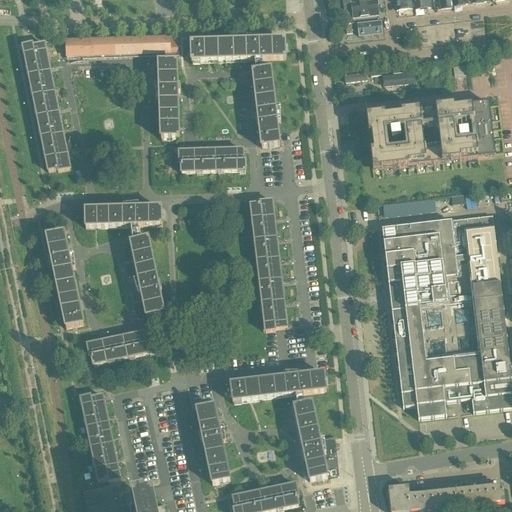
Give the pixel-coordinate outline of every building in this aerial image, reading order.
[(411,0),(394,0),(396,13),(413,11),(411,0)] [(430,0),(413,0),(415,12),(432,10),(430,0)] [(440,0),(441,12),(452,10),(451,0),(440,0)] [(453,0),(454,9),(468,7),(467,0),(453,0)] [(380,17),(378,1),(351,4),(353,20),(380,17)] [(385,40),(383,25),(357,28),(358,36),(359,43),(385,40)] [(175,39),(152,40),(152,56),(175,55),(175,39)] [(255,62),(255,65),(263,64),(263,62),(286,61),(286,54),(286,50),(286,43),(262,44),(262,40),(247,39),(247,44),(234,45),(191,46),(191,53),(191,57),(192,64),(193,64),(193,67),(201,66),(201,64),(207,63),(216,63),(234,63),(255,62)] [(152,40),(130,41),(130,57),(152,56),(152,40)] [(107,41),(85,42),(85,58),(108,57),(107,41)] [(130,41),(107,41),(108,57),(130,57),(130,41)] [(85,58),(85,42),(67,43),(67,59),(85,58)] [(27,66),(28,70),(37,68),(38,70),(50,67),(48,61),(47,53),(47,52),(45,47),(45,46),(33,48),(33,47),(23,49),(27,66)] [(178,59),(161,59),(162,83),(157,83),(158,98),(161,97),(162,137),(182,137),(179,89),(182,89),(181,82),(179,82),(178,59)] [(263,64),(255,65),(256,69),(256,73),(253,74),(255,87),(255,90),(257,103),(258,112),(259,119),(256,119),(257,127),(259,127),(261,137),(262,150),(280,148),(278,133),(277,125),(281,124),(281,119),(280,109),(275,109),(275,101),(273,88),(273,85),(272,80),(271,72),(264,72),(263,64)] [(30,85),(32,91),(41,89),(42,90),(54,88),(52,80),(51,74),(50,68),(50,67),(38,70),(37,68),(28,70),(30,85)] [(453,68),(455,78),(466,77),(465,67),(453,68)] [(338,77),(339,84),(369,80),(368,74),(338,77)] [(382,78),(383,89),(416,86),(414,74),(382,78)] [(35,105),(36,111),(46,109),(46,111),(56,109),(58,109),(56,100),(56,97),(55,94),(54,88),(42,90),(41,89),(32,91),(35,105)] [(371,154),(371,156),(373,173),(496,159),(489,105),(439,111),(367,119),(369,138),(371,154)] [(39,127),(40,133),(50,131),(50,132),(56,131),(62,130),(61,122),(59,115),(58,109),(56,109),(46,111),(46,109),(36,111),(39,127)] [(43,148),(44,153),(54,151),(55,153),(56,153),(67,150),(65,143),(64,136),(62,130),(56,131),(50,132),(50,131),(40,133),(43,148)] [(54,151),(44,153),(49,174),(56,172),(58,172),(58,174),(71,171),(68,156),(67,151),(67,150),(56,153),(55,153),(54,151)] [(237,152),(222,152),(223,165),(224,165),(225,174),(246,173),(246,163),(244,164),(243,155),(243,154),(243,151),(237,152)] [(209,153),(201,153),(202,165),(203,165),(204,175),(210,175),(225,174),(224,165),(223,165),(222,152),(216,152),(209,153)] [(202,165),(201,153),(200,153),(195,153),(179,153),(180,166),(181,166),(182,176),(204,175),(203,165),(202,165)] [(453,197),(453,205),(465,204),(465,196),(453,197)] [(435,199),(383,206),(385,218),(437,212),(435,199)] [(251,207),(253,229),(263,227),(262,226),(275,224),(274,218),(273,203),(260,204),(260,206),(251,207)] [(131,229),(132,232),(139,232),(139,229),(163,228),(162,223),(162,210),(139,211),(139,206),(123,208),(123,211),(111,212),(102,212),(85,213),(86,231),(94,230),(98,230),(111,230),(127,229),(131,229)] [(383,231),(382,231),(382,232),(383,232),(383,234),(384,243),(384,245),(384,246),(384,247),(385,257),(386,257),(386,259),(385,259),(386,259),(386,261),(387,271),(387,272),(387,273),(388,275),(387,275),(389,284),(389,286),(389,287),(392,313),(394,328),(395,341),(395,342),(397,355),(399,368),(398,368),(398,369),(399,369),(399,371),(400,380),(400,382),(400,383),(400,384),(401,394),(402,394),(402,396),(402,398),(403,408),(403,409),(403,410),(404,410),(406,410),(415,409),(417,408),(417,409),(417,410),(418,420),(419,420),(419,422),(421,422),(425,421),(431,421),(435,420),(444,419),(446,419),(446,417),(446,416),(445,407),(445,405),(447,405),(456,404),(458,403),(458,404),(459,404),(459,403),(461,403),(470,402),(472,402),(472,404),(473,413),(474,415),(473,415),(511,410),(511,383),(509,356),(501,288),(501,287),(493,218),(492,218),(492,219),(490,219),(481,220),(479,220),(478,220),(476,220),(473,221),(470,221),(467,221),(465,222),(465,221),(464,222),(463,222),(453,223),(452,223),(451,223),(449,224),(449,223),(440,225),(438,225),(437,225),(435,225),(426,226),(424,227),(424,226),(423,226),(423,227),(418,227),(412,228),(410,228),(408,228),(405,229),(401,229),(398,229),(398,230),(397,230),(396,230),(394,230),(385,231),(383,231)] [(254,233),(256,250),(265,248),(265,247),(277,245),(277,239),(276,230),(275,224),(262,226),(263,227),(253,229),(254,233)] [(49,238),(47,238),(52,261),(49,262),(51,269),(53,269),(56,279),(58,291),(66,331),(72,330),(78,328),(84,327),(81,311),(77,295),(76,287),(73,273),(72,272),(76,272),(74,259),(74,256),(69,257),(67,245),(65,235),(64,234),(56,236),(49,238)] [(142,297),(143,302),(147,319),(164,316),(162,303),(159,293),(162,292),(161,285),(158,285),(154,264),(151,253),(149,240),(143,242),(142,242),(133,244),(131,244),(133,256),(134,260),(135,263),(136,268),(137,274),(138,277),(139,281),(134,282),(136,290),(139,297),(142,297)] [(256,255),(258,271),(267,269),(267,268),(280,266),(279,260),(278,252),(277,245),(265,247),(265,248),(256,250),(256,255)] [(259,277),(261,292),(270,291),(270,289),(282,287),(282,281),(281,274),(280,266),(267,268),(267,269),(258,271),(259,277)] [(261,298),(263,313),(272,311),(272,310),(285,308),(284,302),(283,296),(282,287),(270,289),(270,291),(261,292),(261,298)] [(272,311),(263,313),(264,318),(266,334),(275,333),(275,331),(284,330),(285,330),(287,330),(287,324),(287,323),(286,315),(285,308),(272,310),(272,311)] [(138,336),(130,338),(132,350),(134,350),(136,359),(157,355),(154,345),(153,345),(151,336),(150,333),(144,335),(138,336)] [(114,341),(108,342),(111,354),(113,354),(115,363),(136,359),(134,350),(132,350),(130,338),(129,338),(123,339),(114,341)] [(111,354),(108,342),(103,343),(102,343),(87,346),(90,359),(92,359),(94,368),(115,363),(113,354),(111,354)] [(327,394),(326,386),(326,383),(325,376),(317,377),(309,378),(302,378),(301,375),(286,376),(286,380),(273,382),(243,385),(231,387),(231,392),(232,398),(233,405),(234,405),(234,407),(242,406),(242,404),(245,403),(249,403),(252,402),(275,400),(293,398),(296,397),(296,400),(303,399),(304,399),(304,396),(311,395),(327,394)] [(81,401),(85,420),(94,418),(95,420),(107,417),(106,413),(105,406),(105,404),(103,399),(103,398),(95,400),(94,398),(91,399),(81,401)] [(301,454),(303,461),(305,461),(307,468),(310,484),(328,480),(339,478),(337,461),(335,442),(335,439),(324,441),(320,442),(318,432),(312,405),(305,406),(294,408),(300,436),(302,446),(304,453),(301,454)] [(217,422),(214,408),(197,412),(200,426),(202,434),(199,435),(201,443),(203,442),(207,462),(213,487),(216,486),(223,484),(230,483),(229,474),(228,471),(225,458),(222,446),(226,445),(226,444),(224,430),(219,431),(217,422)] [(85,420),(90,443),(99,441),(100,443),(112,440),(111,435),(109,425),(108,420),(108,419),(107,417),(95,420),(94,418),(85,420)] [(90,443),(94,463),(103,461),(104,463),(116,460),(116,457),(113,446),(112,440),(100,443),(99,441),(90,443)] [(103,461),(94,463),(99,484),(108,482),(108,484),(121,481),(118,467),(118,466),(116,461),(116,460),(104,463),(103,461)] [(118,511),(114,486),(84,492),(88,511),(118,511)] [(275,490),(278,503),(276,503),(277,511),(279,511),(299,508),(297,499),(299,498),(296,486),(281,489),(275,490)] [(255,495),(254,495),(257,507),(255,508),(256,511),(277,511),(276,503),(278,503),(275,490),(270,491),(260,493),(255,495)] [(409,490),(402,490),(389,492),(391,511),(443,511),(505,505),(504,491),(410,501),(409,499),(410,499),(409,490)] [(257,507),(254,495),(248,496),(239,498),(233,499),(234,502),(236,511),(234,511),(233,511),(256,511),(255,508),(257,507)] [(166,511),(165,506),(157,508),(157,504),(148,506),(147,503),(134,506),(135,509),(132,510),(132,511),(166,511)]
